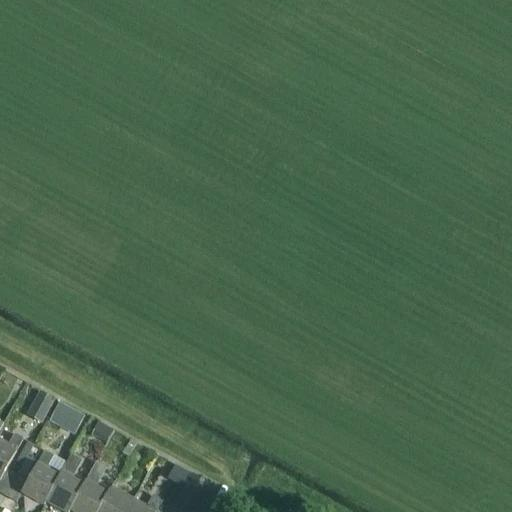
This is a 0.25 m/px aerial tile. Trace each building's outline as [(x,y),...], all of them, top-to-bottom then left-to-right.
[(38,393),(26,416),(41,424),(54,402),(38,393)] [(84,418),(59,404),(48,423),(73,437),(84,418)] [(0,442),(0,482),(6,471),(24,440),(14,435),(8,446),(0,442)] [(46,504),(61,476),(48,468),(53,458),(44,452),(38,463),(21,495),(44,508),(46,504)] [(59,511),(70,511),(84,484),(72,477),(80,463),(70,457),(61,476),(46,504),(59,511)] [(98,511),(109,492),(97,486),(105,470),(95,464),(84,484),(70,511),(98,511)] [(185,485),(206,497),(211,487),(190,475),(185,485)] [(200,507),(206,497),(185,485),(179,496),(200,507)] [(127,511),(133,501),(111,489),(109,492),(98,511),(127,511)] [(184,511),(197,511),(200,507),(179,496),(173,506),(184,511)] [(153,511),(133,501),(127,511),(153,511)]
